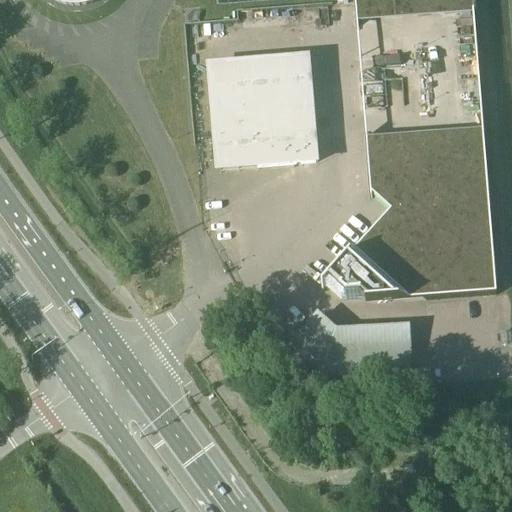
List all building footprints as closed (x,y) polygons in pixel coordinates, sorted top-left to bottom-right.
[(38,0),(39,1),(46,6),(54,11),(62,13),(71,15),(80,15),(89,13),(97,11),(105,6),(107,9),(108,0),(38,0)] [(353,0),(356,21),(473,12),(471,0),(353,0)] [(316,166),(308,64),(208,72),(216,174),(316,166)] [(496,296),(483,144),(366,153),(370,192),(392,212),(327,284),(346,301),(358,300),(366,307),(496,296)] [(340,336),(329,332),(314,319),(289,348),(319,375),(409,371),(408,333),(340,336)]
